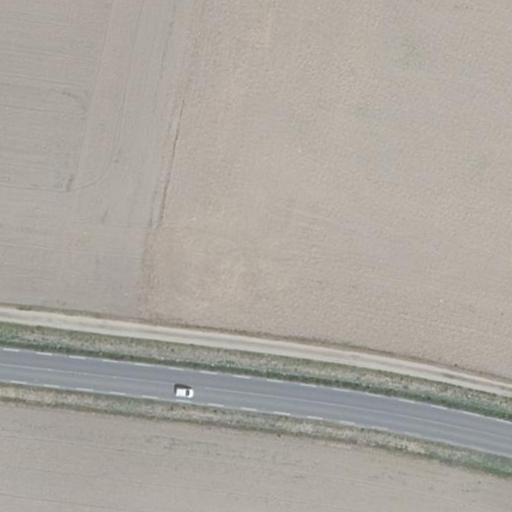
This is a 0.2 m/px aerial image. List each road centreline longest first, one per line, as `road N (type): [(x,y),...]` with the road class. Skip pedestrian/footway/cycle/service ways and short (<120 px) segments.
road 1 (track): [(511,395),(374,365),(0,316)]
road 2 (unclassified): [(511,441),(404,414),(0,366)]
